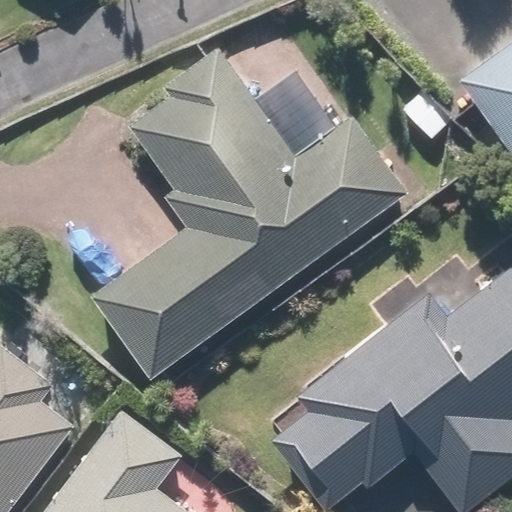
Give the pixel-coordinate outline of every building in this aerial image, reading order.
[(511,34),(454,78),(511,154),(511,34)] [(155,380),(410,188),(354,113),(339,125),(298,70),(259,99),(218,44),(162,87),(170,98),(135,125),(180,184),(169,193),(189,218),(89,293),(155,380)] [(511,267),(438,323),(421,300),(298,390),(315,412),(287,433),(338,502),(364,482),(369,489),(422,450),(465,508),(511,472),(511,267)] [(0,511),(12,511),(80,424),(46,399),(62,378),(5,335),(0,341),(0,511)] [(180,452),(123,409),(45,511),(206,511),(161,477),(180,452)]
